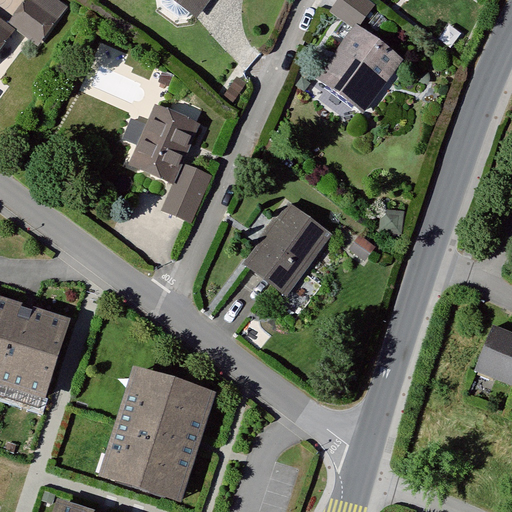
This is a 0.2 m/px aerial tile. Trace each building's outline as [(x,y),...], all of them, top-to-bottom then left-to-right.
[(66,3),(62,0),(25,0),(13,17),(17,20),(41,38),(66,3)] [(180,0),(202,15),(213,0),(180,0)] [(13,17),(0,8),(0,44),(17,20),(13,17)] [(404,56),(356,22),(320,74),(368,107),(404,56)] [(204,120),(162,99),(135,155),(178,176),(186,158),(204,120)] [(211,168),(186,158),(178,176),(167,202),(192,212),(211,168)] [(331,228),(288,198),(246,259),(289,289),(331,228)] [(66,324),(0,303),(0,384),(42,398),(66,324)] [(478,364),(511,378),(511,323),(497,318),(478,364)] [(215,401),(138,376),(106,474),(183,499),(215,401)]
